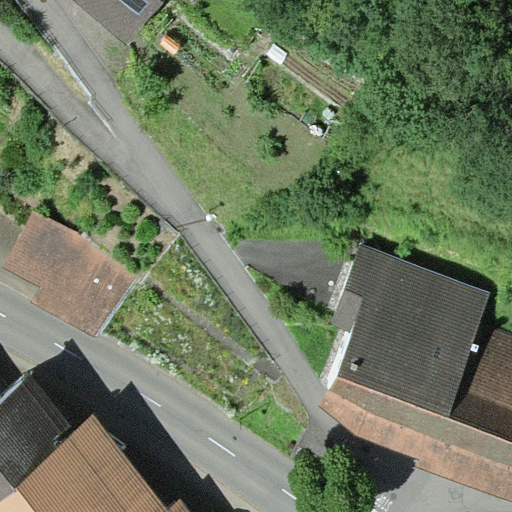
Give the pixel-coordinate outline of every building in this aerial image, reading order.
[(152,0),(94,0),(129,29),(152,0)] [(46,311),(94,337),(138,281),(33,219),(13,257),(61,284),(46,311)] [(357,416),(511,476),(511,342),(470,328),(482,296),(356,249),(331,312),(349,319),(324,384),(357,416)] [(0,476),(64,428),(23,375),(0,392),(0,476)] [(68,433),(64,428),(0,476),(0,511),(181,511),(172,499),(156,511),(128,511),(67,434),(68,433)]
